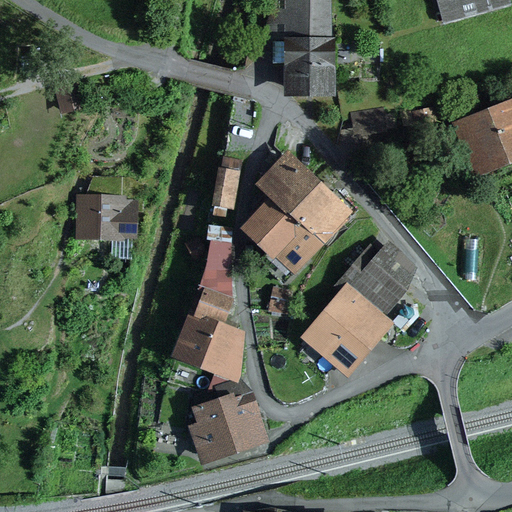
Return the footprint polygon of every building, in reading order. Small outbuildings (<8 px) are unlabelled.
[(290,63),(290,88),(329,88),(329,42),(329,35),(319,35),(319,16),(329,16),(328,0),(275,0),(262,53),(275,64),(290,63)] [(437,0),(443,21),(509,2),(508,0),(437,0)] [(511,105),(466,123),(470,134),(463,137),(468,148),(475,145),(482,164),(511,152),(511,105)] [(285,157),(257,186),(272,200),(319,240),(353,206),(338,192),(332,199),(328,197),(285,157)] [(221,169),(215,205),(231,208),(237,172),(221,169)] [(133,236),(134,206),(140,202),(140,187),(128,180),(96,179),(96,196),(78,196),(77,235),(133,236)] [(307,261),(303,257),(319,240),(272,200),(263,210),(257,206),(251,214),(250,219),(253,222),(249,226),(273,249),(262,261),(284,283),(307,261)] [(410,265),(388,247),(347,294),(374,317),(402,285),(397,281),(410,265)] [(199,291),(190,316),(216,326),(229,292),(232,266),(220,261),(205,293),(199,291)] [(274,288),(269,309),(287,314),(292,292),(274,288)] [(374,317),(347,294),(345,295),(346,295),(299,352),(326,374),(339,359),(346,365),(382,324),(377,320),(374,317)] [(404,309),(403,313),(405,317),(408,318),(412,317),(414,313),(412,309),(408,307),(404,309)] [(240,373),(243,336),(216,326),(190,316),(177,350),(240,373)] [(201,455),(265,434),(250,392),(243,395),(238,380),(216,388),(221,402),(198,409),(203,426),(193,430),(201,455)]
